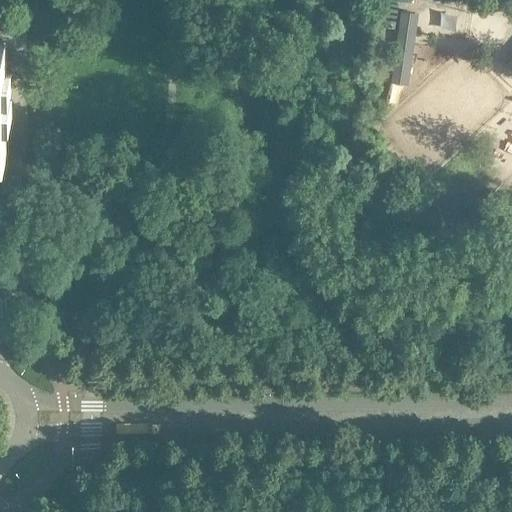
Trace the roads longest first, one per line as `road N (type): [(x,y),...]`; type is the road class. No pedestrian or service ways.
road 1 (tertiary): [(24,437),(511,425)]
road 2 (tertiary): [(511,406),(24,401)]
